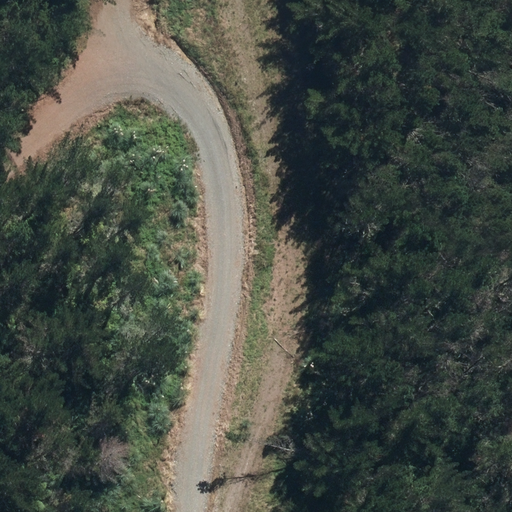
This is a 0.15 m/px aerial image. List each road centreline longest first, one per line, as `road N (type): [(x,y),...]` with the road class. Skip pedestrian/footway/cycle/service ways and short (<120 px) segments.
road 1 (track): [(241,511),(292,235),(276,66),(250,0)]
road 2 (track): [(134,0),(84,76),(0,155)]
